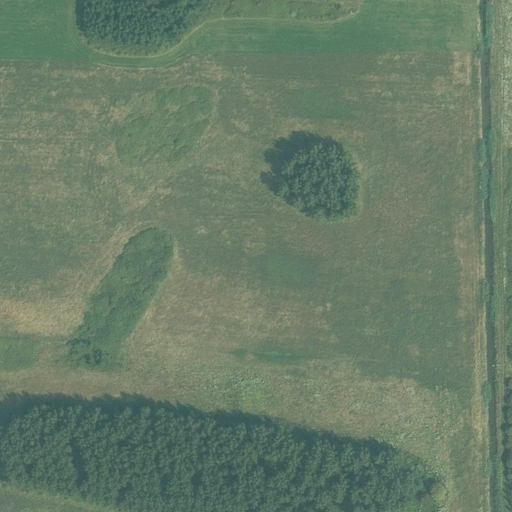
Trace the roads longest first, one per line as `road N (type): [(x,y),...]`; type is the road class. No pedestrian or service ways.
road 1 (track): [(506,511),(495,0)]
road 2 (track): [(316,0),(467,9)]
